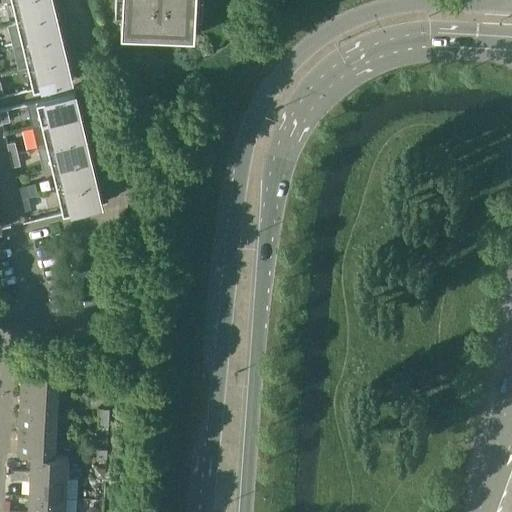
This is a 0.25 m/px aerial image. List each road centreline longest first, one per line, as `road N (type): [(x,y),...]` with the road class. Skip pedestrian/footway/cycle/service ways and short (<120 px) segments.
road 1 (secondary): [(511,5),(431,3),(366,15),(307,48),(258,108),(243,152),(207,511)]
road 2 (secondary): [(245,511),(270,210),(297,112),(347,67),(382,51),(441,42),(511,45)]
road 3 (unclassified): [(511,269),(478,417),(484,488)]
road 4 (residential): [(112,198),(105,334),(41,335)]
